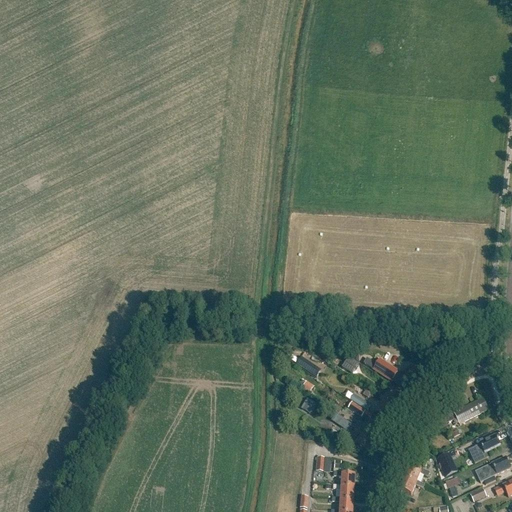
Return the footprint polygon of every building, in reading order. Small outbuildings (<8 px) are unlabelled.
[(317,378),(322,371),(302,358),(297,364),(317,378)] [(362,365),(371,368),(373,363),(365,359),(362,365)] [(402,376),(398,374),(398,373),(380,361),(373,372),(392,383),(393,382),(397,386),(399,388),(400,387),(407,394),(411,390),(423,378),(414,369),(414,370),(411,367),(402,376)] [(306,382),(302,389),(310,393),(314,386),(306,382)] [(370,386),(363,396),(368,399),(375,389),(370,386)] [(383,402),(397,411),(404,399),(390,391),(383,402)] [(354,396),(351,401),(367,411),(370,406),(354,396)] [(307,400),(301,410),(310,415),(316,405),(307,400)] [(452,411),(441,416),(446,425),(456,420),(459,426),(489,412),(483,400),(454,414),(452,411)] [(383,402),(376,413),(389,422),(397,411),(383,402)] [(366,412),(353,404),(349,409),(362,418),(366,412)] [(334,422),(345,431),(350,424),(338,416),(334,422)] [(363,433),(377,441),(384,430),(370,421),(363,433)] [(460,436),(456,429),(451,432),(455,439),(460,436)] [(363,433),(356,444),(369,452),(377,441),(363,433)] [(480,446),(475,448),(475,449),(468,452),(475,465),(488,459),(486,454),(501,448),(496,438),(480,446)] [(448,455),(436,461),(445,479),(458,473),(449,455),(448,455)] [(324,473),(325,459),(317,459),(316,473),(324,473)] [(506,459),(492,466),(491,466),(475,473),(481,485),(497,477),(497,476),(511,470),(506,459)] [(428,478),(430,474),(422,471),(421,473),(409,467),(404,479),(416,484),(417,483),(420,475),(428,478)] [(356,477),(342,477),(343,475),(334,474),(334,478),(342,479),(342,487),(341,489),(355,490),(356,477)] [(404,479),(399,491),(411,497),(415,487),(423,490),(425,486),(417,483),(416,484),(404,479)] [(448,490),(459,485),(457,479),(445,483),(448,490)] [(511,482),(494,491),(497,497),(506,493),(508,499),(511,496),(511,482)] [(341,500),(341,502),(354,503),(355,490),(341,489),(342,487),(333,487),(333,491),(341,492),(341,500)] [(474,504),(487,498),(483,490),(470,496),(474,504)] [(301,497),(300,509),(307,510),(308,498),(301,497)] [(339,511),(353,511),(354,503),(341,502),(341,500),(333,499),(332,504),(340,504),(339,511)]
